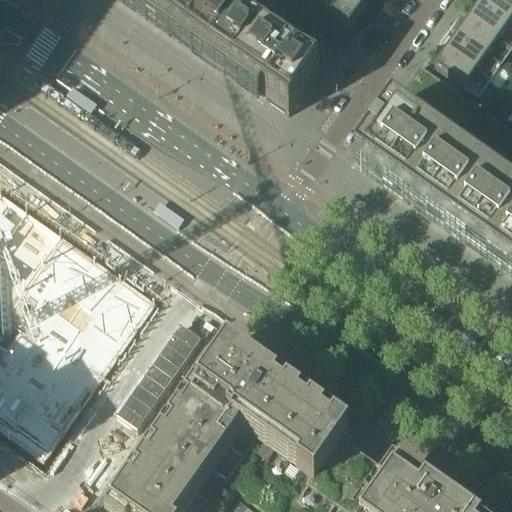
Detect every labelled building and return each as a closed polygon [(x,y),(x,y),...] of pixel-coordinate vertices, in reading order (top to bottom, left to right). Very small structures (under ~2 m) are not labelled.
[(334,53),(258,0),(105,0),(257,107),(261,100),(288,119),(334,53)] [(359,19),(332,0),(320,0),(312,11),(322,18),(347,36),(347,34),(350,36),(355,28),(353,27),(359,19)] [(370,3),(365,0),(332,0),(359,19),(361,20),(366,13),(364,11),(370,3)] [(511,9),(499,0),(484,0),(478,9),(511,32),(511,9)] [(511,0),(499,0),(511,9),(511,0)] [(511,32),(478,9),(467,25),(510,55),(511,52),(511,32)] [(467,25),(456,41),(499,71),(510,55),(467,25)] [(456,41),(444,56),(488,87),(499,71),(456,41)] [(444,56),(433,72),(477,103),(488,87),(444,56)] [(410,91),(393,115),(423,137),(420,142),(511,206),(511,136),(430,79),(419,71),(409,85),(409,86),(409,87),(409,88),(409,89),(409,90),(410,90),(410,91)] [(364,151),(354,165),(365,172),(360,180),(511,287),(511,206),(420,142),(423,137),(393,115),(390,113),(363,151),(364,151)] [(0,195),(0,436),(42,466),(156,306),(0,195)] [(447,511),(397,476),(391,485),(384,481),(341,450),(347,441),(221,352),(108,511),(225,511),(236,497),(257,511),(447,511)]
